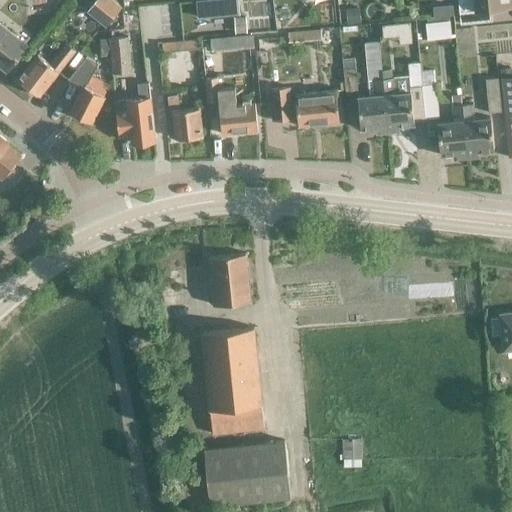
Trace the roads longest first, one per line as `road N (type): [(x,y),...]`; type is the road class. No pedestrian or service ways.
road 1 (secondary): [(511,226),(232,200),(106,229)]
road 2 (residential): [(106,229),(67,158),(0,97)]
road 3 (secondary): [(0,300),(106,229)]
